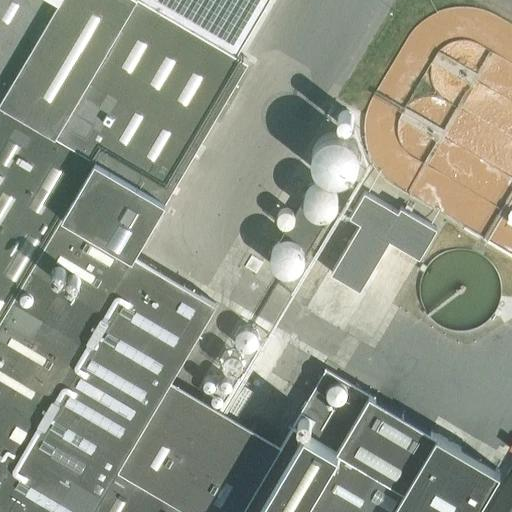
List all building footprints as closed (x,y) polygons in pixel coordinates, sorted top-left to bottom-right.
[(0,0),(0,509),(5,511),(475,511),(498,473),(501,470),(438,432),(327,367),(240,511),(194,511),(118,467),(216,302),(133,253),(248,59),(237,52),(267,0),(0,0)] [(307,18),(302,15),(284,4),(278,14),(301,28),(307,18)] [(355,144),(355,142),(353,135),(349,129),(344,124),(336,122),(329,123),(325,124),(321,127),(318,130),(316,134),(314,142),(315,150),(319,156),(325,161),(333,163),(336,163),(342,161),(348,157),(353,151),(354,147),(355,144)] [(362,222),(333,271),(361,288),(391,238),(420,256),(438,226),(401,205),(399,209),(365,190),(350,215),(362,222)] [(301,205),(284,233),(309,248),(326,220),(301,205)] [(252,255),(246,266),(257,273),(263,261),(252,255)]
